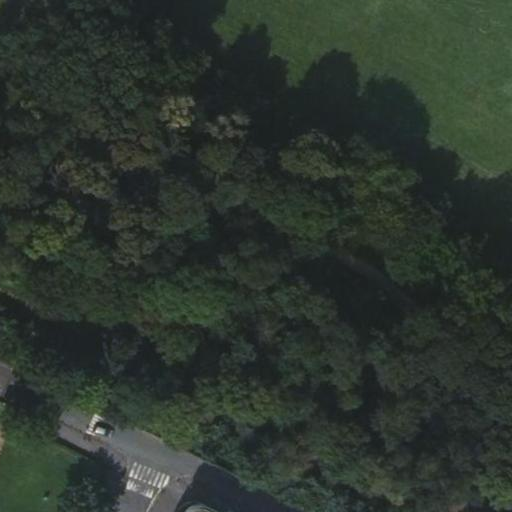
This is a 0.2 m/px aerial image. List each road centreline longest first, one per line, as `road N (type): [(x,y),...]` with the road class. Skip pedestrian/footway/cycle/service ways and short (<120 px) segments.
road 1 (track): [(511,399),(394,296),(315,241),(139,165),(0,130)]
road 2 (secondary): [(0,381),(156,453)]
road 3 (secondary): [(156,453),(272,511)]
